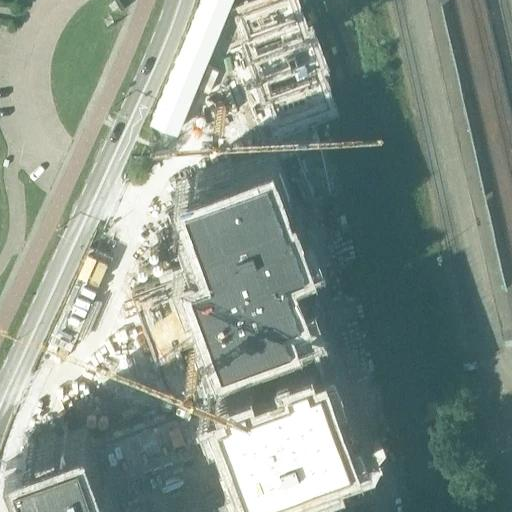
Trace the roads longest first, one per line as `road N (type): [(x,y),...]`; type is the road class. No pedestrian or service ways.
road 1 (tertiary): [(0,412),(177,0)]
road 2 (unclassified): [(372,456),(301,120)]
